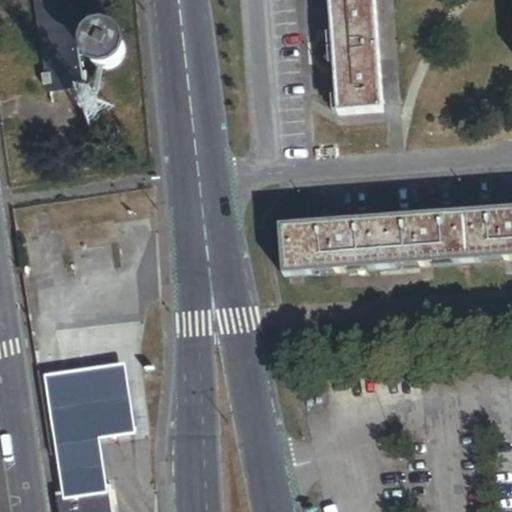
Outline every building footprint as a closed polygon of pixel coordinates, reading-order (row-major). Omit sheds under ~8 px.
[(37,0),(52,93),(82,89),(76,51),(87,49),(88,55),(89,59),(91,62),(94,65),(97,67),(103,69),(107,69),(111,68),(115,66),(118,64),(120,61),(122,57),(123,54),(123,49),(123,46),(121,42),(119,39),(117,37),(112,34),(106,33),(104,33),(100,33),(96,35),(93,37),(92,34),(74,37),(68,0),(37,0)] [(330,0),(339,120),(382,117),(373,0),(330,0)] [(283,230),(286,279),(511,263),(511,209),(501,210),(501,215),(428,220),(428,215),(416,216),(417,221),(345,226),(345,222),(332,223),(332,227),(283,230)] [(61,499),(110,491),(106,471),(103,442),(109,441),(140,437),(130,367),(101,372),(62,377),(43,380),(61,499)] [(57,499),(58,511),(113,511),(110,491),(61,499),(57,499)]
